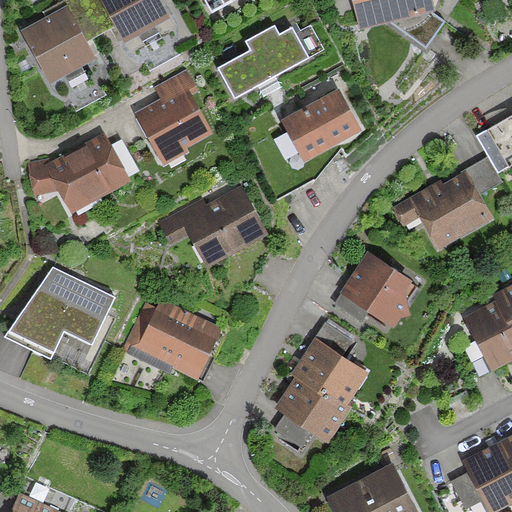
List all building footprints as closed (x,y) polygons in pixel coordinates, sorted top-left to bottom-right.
[(99,0),(67,0),(64,2),(67,8),(87,45),(115,30),(99,0)] [(99,0),(115,30),(125,47),(170,22),(158,0),(99,0)] [(203,0),(212,16),(242,0),(203,0)] [(432,0),(351,0),(360,32),(393,24),(432,15),(436,14),(434,6),(432,0)] [(49,18),(67,8),(64,2),(43,13),(46,20),(49,18)] [(87,45),(67,8),(49,18),(46,20),(21,33),(51,88),(97,63),(87,45)] [(446,24),(432,15),(393,24),(426,51),(446,24)] [(303,27),(317,54),(329,47),(315,20),(303,27)] [(252,53),(220,71),(237,102),(271,83),(310,61),(293,31),(280,38),(276,29),(247,45),(252,53)] [(155,88),(162,101),(164,106),(189,92),(192,97),(199,93),(188,71),(155,88)] [(363,133),(340,91),(281,124),(304,166),(337,148),(363,133)] [(156,104),(135,115),(164,167),(189,154),(187,150),(213,135),(192,97),(189,92),(164,106),(162,101),(156,104)] [(511,117),(477,138),(489,158),(499,176),(509,170),(510,171),(511,170),(511,117)] [(62,156),(28,163),(34,197),(58,192),(71,215),(132,183),(129,179),(112,147),(105,134),(84,145),(86,148),(75,154),(64,160),(62,156)] [(122,141),(112,147),(129,179),(140,173),(122,141)] [(489,158),(467,170),(481,196),(503,184),(499,176),(489,158)] [(467,170),(467,169),(431,189),(393,209),(403,229),(420,220),(438,252),(495,221),(481,196),(467,170)] [(242,188),(209,205),(206,200),(159,225),(170,245),(188,236),(207,270),(269,237),(242,188)] [(416,288),(368,254),(354,275),(341,295),(342,295),(369,314),(395,331),(401,320),(410,318),(407,305),(416,288)] [(116,302),(53,269),(7,340),(28,350),(51,362),(64,335),(92,348),(116,302)] [(511,287),(510,288),(493,297),(497,304),(510,330),(511,329),(511,287)] [(363,324),(369,314),(342,295),(336,305),(363,324)] [(224,331),(162,300),(156,311),(136,351),(174,370),(198,382),(224,331)] [(511,329),(510,330),(497,304),(480,312),(465,320),(493,374),(511,364),(511,329)] [(136,351),(156,311),(146,306),(123,353),(171,376),(174,370),(136,351)] [(325,324),(314,342),(341,360),(353,342),(325,324)] [(348,407),(367,377),(341,360),(314,342),(302,360),(292,376),(295,378),(324,397),(326,393),(348,407)] [(324,397),(295,378),(285,394),(274,410),(285,417),(312,434),(329,445),(352,410),(348,407),(326,393),(324,397)] [(312,434),(285,417),(275,432),(301,450),(312,434)] [(511,436),(497,445),(511,473),(511,436)] [(501,511),(511,506),(511,473),(497,445),(480,454),(462,463),(468,475),(484,503),(488,511),(501,511)] [(379,475),(362,483),(377,511),(417,511),(394,467),(379,475)] [(484,503),(468,475),(452,484),(467,511),(484,503)] [(377,511),(362,483),(346,492),(328,501),(333,511),(377,511)] [(59,511),(20,493),(12,511),(59,511)]
